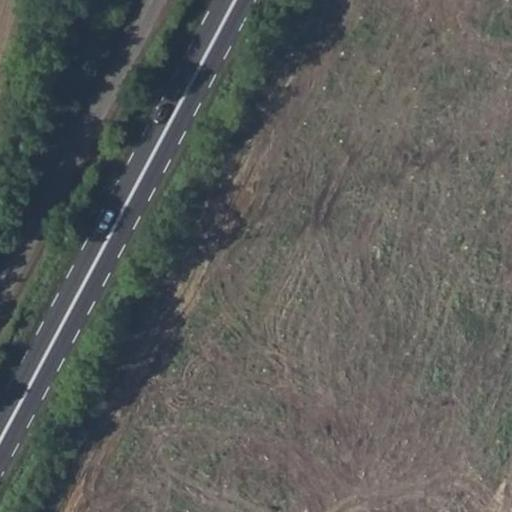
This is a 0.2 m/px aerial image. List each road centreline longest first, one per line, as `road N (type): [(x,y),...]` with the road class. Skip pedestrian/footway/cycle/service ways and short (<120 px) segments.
road 1 (primary): [(0,439),(234,0)]
road 2 (unclassified): [(0,305),(162,0)]
